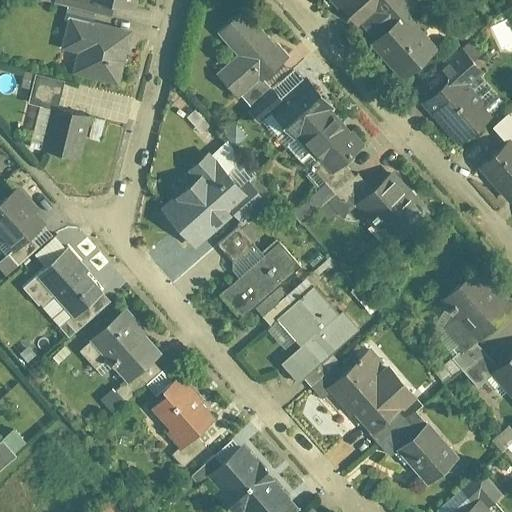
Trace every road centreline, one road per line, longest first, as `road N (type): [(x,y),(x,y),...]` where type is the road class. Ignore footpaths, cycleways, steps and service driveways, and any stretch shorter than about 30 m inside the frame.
road 1 (residential): [(178,0),(115,246),(366,511)]
road 2 (residential): [(288,0),(511,252)]
